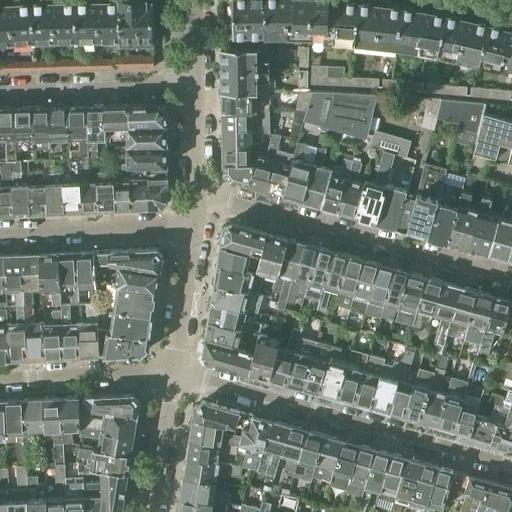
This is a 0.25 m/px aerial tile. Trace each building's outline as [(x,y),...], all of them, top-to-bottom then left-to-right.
[(119,0),(76,1),(76,39),(111,39),(119,39),(119,0)] [(118,0),(119,0),(119,39),(119,44),(153,44),(152,0),(118,0)] [(265,34),(268,34),(267,0),(232,0),(233,32),(265,32),(265,34)] [(309,34),(310,34),(311,0),(267,0),(268,34),(294,34),(309,34)] [(324,39),(354,41),(358,2),(330,0),(311,0),(310,34),(324,35),(324,39)] [(53,2),(31,3),(34,40),(76,39),(76,1),(53,2)] [(396,46),(397,46),(402,7),(400,6),(358,2),(354,41),(353,51),(395,56),(396,46)] [(0,42),(34,40),(31,3),(0,4),(0,42)] [(415,49),(437,53),(446,14),(435,12),(402,7),(397,46),(415,49)] [(469,59),(478,62),(489,24),(456,16),(446,14),(437,53),(451,55),(469,59)] [(509,65),(511,66),(511,29),(499,26),(489,24),(478,62),(488,64),(508,69),(509,65)] [(221,46),(221,68),(268,68),(268,59),(269,59),(269,47),(266,47),(266,38),(244,39),(244,47),(221,46)] [(299,56),(299,66),(307,66),(308,47),(297,47),(297,56),(299,56)] [(116,59),(116,68),(153,67),(153,55),(116,56),(116,59)] [(116,59),(111,59),(0,62),(0,70),(116,68),(116,59)] [(372,87),(378,87),(378,78),(364,77),(343,76),(344,66),(339,66),(311,65),(311,84),(371,87),(372,87)] [(221,68),(222,92),(260,91),(260,78),(268,78),(268,68),(221,68)] [(298,70),(298,90),(307,90),(307,70),(298,70)] [(381,88),(422,91),(423,83),(382,79),(381,88)] [(426,92),(466,95),(467,86),(427,83),(426,92)] [(470,95),(510,99),(511,91),(471,87),(470,95)] [(298,90),(297,109),(306,110),(312,90),(307,90),(298,90)] [(312,90),(306,110),(302,128),(320,132),(327,134),(340,138),(386,151),(395,154),(404,157),(405,157),(405,156),(404,155),(408,142),(409,143),(409,140),(376,131),(378,123),(371,121),(377,93),(334,91),(312,90)] [(222,92),(222,111),(269,110),(269,91),(260,91),(222,92)] [(457,126),(458,127),(477,133),(484,103),(428,97),(427,101),(421,126),(434,130),(437,117),(458,123),(457,126)] [(159,103),(122,104),(123,124),(123,125),(166,124),(166,110),(167,110),(159,103)] [(105,125),(123,124),(122,104),(111,104),(105,105),(105,125)] [(87,105),(68,106),(69,138),(78,138),(79,150),(69,150),(70,158),(78,158),(87,157),(87,105)] [(105,125),(105,105),(87,105),(87,157),(97,156),(96,137),(102,137),(106,137),(105,134),(105,125)] [(32,106),(14,107),(15,149),(34,148),(33,139),(32,106)] [(51,106),(32,106),(33,139),(34,148),(42,148),(52,147),(51,106)] [(68,106),(51,106),(52,147),(53,151),(62,151),(61,138),(69,138),(68,106)] [(14,107),(0,107),(0,140),(6,140),(6,161),(11,161),(15,161),(14,107)] [(298,139),(302,128),(306,110),(297,109),(296,109),(289,137),(298,139)] [(222,111),(222,130),(264,129),(263,131),(270,133),(269,110),(222,111)] [(511,146),(511,145),(511,120),(506,119),(506,118),(484,112),(478,133),(475,147),(470,163),(485,167),(488,155),(496,157),(500,142),(511,146)] [(167,145),(166,124),(123,125),(123,129),(126,129),(126,146),(167,145)] [(477,133),(458,127),(454,140),(475,147),(478,133),(477,133)] [(222,145),(250,144),(252,144),(252,136),(262,136),(263,131),(264,129),(222,130),(222,145)] [(320,132),(314,155),(302,200),(322,206),(331,174),(332,168),(331,167),(321,164),(325,150),(323,149),(325,138),(327,134),(320,132)] [(248,185),(266,190),(278,147),(281,136),(271,133),(265,156),(257,154),(255,163),(248,185)] [(283,195),(302,200),(314,155),(310,154),(308,161),(301,159),(306,144),(297,141),(294,151),(293,157),(291,163),(283,195)] [(222,145),(223,162),(255,163),(257,154),(258,150),(255,149),(254,151),(250,152),(250,144),(222,145)] [(126,146),(116,146),(117,165),(119,165),(122,166),(130,166),(148,165),(167,165),(167,145),(126,146)] [(266,190),(283,195),(291,163),(293,157),(294,151),(278,147),(266,190)] [(356,215),(376,221),(395,154),(386,151),(376,183),(365,180),(365,183),(356,215)] [(326,190),(322,206),(338,210),(353,156),(344,154),(343,158),(341,166),(332,164),(331,167),(332,168),(331,171),(331,174),(326,190)] [(338,210),(356,215),(365,183),(356,180),(361,162),(358,162),(360,158),(353,156),(338,210)] [(78,158),(81,211),(97,210),(96,181),(88,181),(87,157),(78,158)] [(63,178),(64,212),(81,211),(78,158),(70,158),(62,159),(62,165),(70,165),(70,171),(62,171),(63,173),(63,178)] [(44,159),(45,171),(47,212),(64,212),(63,178),(63,173),(54,173),(53,159),(44,159)] [(11,161),(13,214),(30,213),(28,183),(21,184),(20,160),(15,161),(11,161)] [(1,185),(0,185),(0,214),(13,214),(11,161),(6,161),(1,161),(1,185)] [(229,180),(248,185),(255,163),(223,162),(223,172),(222,172),(228,180),(229,180)] [(428,235),(443,182),(447,168),(424,162),(416,192),(406,229),(407,229),(428,235)] [(106,171),(96,172),(96,181),(97,210),(116,209),(114,165),(105,166),(106,171)] [(114,165),(116,209),(132,208),(131,179),(122,180),(122,166),(119,165),(114,165)] [(131,179),(132,208),(149,208),(148,165),(130,166),(130,172),(139,172),(139,179),(131,179)] [(148,165),(149,208),(160,207),(167,200),(167,177),(167,165),(148,165)] [(28,183),(30,213),(47,212),(45,171),(27,172),(28,183)] [(476,177),(473,176),(467,175),(466,174),(463,188),(448,241),(467,246),(478,207),(468,205),(472,192),(476,177)] [(428,235),(448,241),(463,188),(443,182),(428,235)] [(386,183),(376,221),(397,227),(407,190),(407,189),(403,188),(395,186),(386,183)] [(397,227),(406,229),(416,192),(407,190),(397,227)] [(467,246),(489,252),(500,213),(488,210),(492,198),(483,195),(479,208),(478,207),(467,246)] [(489,252),(508,258),(511,242),(511,211),(511,216),(500,213),(489,252)] [(220,243),(262,254),(268,232),(231,222),(222,227),(223,227),(220,243)] [(258,269),(278,274),(288,238),(268,232),(262,254),(258,269)] [(284,277),(278,301),(276,308),(283,310),(284,310),(303,242),(288,238),(278,274),(278,275),(284,277)] [(300,281),(307,283),(318,246),(303,242),(284,310),(291,312),(300,281)] [(262,254),(220,243),(217,263),(253,271),(257,272),(258,269),(262,254)] [(304,296),(318,300),(333,250),(318,246),(307,283),(304,296)] [(156,247),(93,250),(94,262),(108,262),(111,263),(119,264),(160,271),(162,255),(163,255),(156,247)] [(77,251),(79,287),(87,287),(95,286),(95,273),(94,262),(93,250),(77,251)] [(330,290),(338,292),(349,255),(333,250),(318,300),(316,309),(324,311),(330,290)] [(77,251),(58,252),(60,288),(69,288),(70,304),(80,303),(79,287),(77,251)] [(58,252),(40,253),(41,289),(51,289),(52,301),(60,301),(60,288),(58,252)] [(22,253),(3,254),(5,290),(15,290),(15,300),(6,301),(6,307),(15,306),(24,306),(24,304),(22,253)] [(40,253),(22,253),(24,304),(24,306),(32,305),(31,289),(41,289),(40,253)] [(335,303),(350,308),(364,259),(349,255),(338,292),(335,303)] [(365,313),(369,301),(368,301),(378,263),(364,259),(350,308),(350,309),(365,313)] [(217,263),(215,281),(262,293),(271,296),(273,289),(264,287),(265,285),(251,281),(253,271),(217,263)] [(378,263),(368,301),(369,301),(365,313),(372,315),(380,317),(380,316),(394,267),(378,263)] [(156,291),(160,271),(119,264),(116,280),(112,279),(112,283),(116,284),(156,291)] [(380,316),(395,320),(409,271),(394,267),(380,316)] [(395,320),(411,325),(425,276),(409,271),(395,320)] [(425,276),(411,325),(409,332),(418,334),(421,321),(424,322),(427,322),(430,320),(432,315),(433,315),(442,281),(425,276)] [(215,281),(212,300),(244,308),(248,309),(253,310),(257,311),(262,293),(215,281)] [(433,352),(439,354),(441,354),(447,334),(460,286),(442,281),(433,315),(441,318),(435,338),(436,338),(433,352)] [(112,297),(110,306),(113,307),(153,314),(156,291),(116,284),(115,297),(112,297)] [(460,286),(447,334),(456,337),(458,332),(466,334),(468,325),(478,291),(460,286)] [(467,361),(473,362),(475,363),(478,352),(494,295),(478,291),(468,325),(475,327),(471,342),(472,342),(467,361)] [(494,295),(478,352),(488,355),(494,333),(502,335),(507,317),(511,300),(494,295)] [(212,300),(209,319),(256,331),(259,323),(251,321),(253,310),(248,309),(244,308),(212,300)] [(69,303),(60,304),(60,310),(63,357),(80,356),(78,322),(70,323),(69,303)] [(95,303),(87,303),(85,303),(86,322),(78,322),(80,356),(98,355),(97,327),(97,322),(96,304),(95,303)] [(32,305),(24,306),(26,358),(44,358),(43,324),(43,321),(33,321),(32,305)] [(26,358),(24,306),(15,306),(16,322),(7,323),(9,359),(26,358)] [(110,325),(97,322),(97,327),(149,337),(153,314),(113,307),(111,317),(110,325)] [(0,359),(9,359),(7,323),(6,309),(0,308),(0,359)] [(43,324),(44,358),(63,357),(60,310),(51,311),(52,323),(43,324)] [(276,329),(282,331),(285,319),(279,317),(276,329)] [(205,337),(254,350),(259,331),(256,331),(209,319),(205,337)] [(269,378),(278,345),(280,339),(271,337),(273,328),(261,325),(259,331),(254,350),(248,372),(269,378)] [(148,347),(149,337),(97,327),(98,355),(103,355),(111,355),(140,353),(148,347)] [(269,378),(286,383),(300,330),(292,328),(286,347),(278,345),(269,378)] [(299,336),(286,383),(304,388),(316,341),(299,336)] [(208,361),(248,372),(254,350),(205,337),(203,353),(202,353),(208,361)] [(333,345),(316,341),(304,388),(320,392),(332,346),(333,345)] [(372,407),(389,412),(406,345),(398,343),(392,365),(384,363),(372,407)] [(406,345),(389,412),(405,416),(416,373),(409,371),(415,348),(406,345)] [(320,392),(337,397),(346,364),(338,362),(341,349),(332,346),(320,392)] [(355,402),(369,354),(369,351),(361,348),(355,367),(346,364),(337,397),(355,402)] [(369,354),(355,402),(372,407),(384,363),(385,358),(376,356),(369,354)] [(420,420),(437,425),(446,393),(438,390),(441,379),(442,379),(444,370),(443,370),(446,356),(441,354),(439,354),(434,371),(420,420)] [(504,360),(501,369),(511,372),(511,360),(511,362),(504,360)] [(416,373),(405,416),(420,420),(434,371),(418,367),(416,373)] [(511,380),(511,372),(501,369),(491,367),(489,373),(511,380)] [(446,393),(437,425),(453,429),(467,384),(468,381),(451,376),(446,393)] [(483,389),(467,384),(453,429),(470,434),(476,414),(483,389)] [(489,401),(495,403),(511,408),(511,390),(509,390),(506,398),(492,393),(489,401)] [(83,407),(103,410),(136,416),(139,401),(132,393),(83,396),(83,407)] [(79,396),(61,397),(63,442),(73,442),(72,430),(80,429),(80,426),(80,414),(79,396)] [(61,397),(42,398),(44,431),(53,431),(54,451),(54,464),(63,463),(63,449),(62,442),(63,442),(61,397)] [(23,398),(4,399),(6,441),(16,441),(18,465),(26,464),(26,457),(26,448),(23,398)] [(42,398),(23,398),(26,448),(33,447),(32,432),(44,431),(42,398)] [(194,406),(192,419),(223,424),(237,426),(243,427),(249,428),(252,415),(240,411),(203,401),(194,406)] [(506,415),(504,423),(511,425),(511,408),(495,403),(492,411),(506,415)] [(90,415),(80,414),(80,426),(134,435),(136,416),(103,410),(101,419),(90,417),(90,415)] [(476,414),(470,434),(491,440),(511,445),(511,425),(504,423),(476,414)] [(238,446),(236,454),(244,455),(242,466),(256,469),(270,420),(252,415),(249,428),(243,427),(241,435),(238,446)] [(192,419),(189,438),(238,446),(241,435),(222,433),(223,424),(192,419)] [(275,474),(280,454),(288,425),(270,420),(256,469),(275,474)] [(283,473),(293,475),(306,430),(288,425),(280,454),(288,456),(283,473)] [(80,426),(80,429),(80,435),(99,438),(98,443),(94,443),(94,445),(93,445),(93,446),(131,453),(134,435),(80,426)] [(311,480),(312,476),(323,434),(306,430),(293,475),(311,480)] [(322,479),(330,481),(341,439),(323,434),(312,476),(322,479)] [(189,438),(186,457),(218,462),(220,451),(229,453),(235,454),(236,454),(238,446),(189,438)] [(330,481),(329,484),(346,489),(348,482),(359,444),(341,439),(330,481)] [(131,453),(93,446),(79,444),(78,450),(78,453),(91,455),(89,465),(100,467),(128,471),(131,453)] [(356,500),(361,501),(375,449),(359,444),(348,482),(346,489),(346,491),(354,493),(353,495),(357,496),(356,500)] [(371,488),(379,490),(389,453),(375,449),(361,501),(357,511),(363,511),(366,504),(367,505),(371,488)] [(380,491),(376,505),(390,509),(404,457),(389,453),(379,490),(380,491)] [(241,466),(218,462),(186,457),(183,478),(216,483),(218,473),(240,476),(241,466)] [(408,506),(410,499),(421,462),(404,457),(390,509),(390,510),(398,511),(401,504),(408,506)] [(414,511),(424,511),(438,466),(421,462),(410,499),(418,501),(414,511)] [(47,496),(47,511),(66,511),(65,476),(64,463),(63,463),(54,464),(56,496),(47,496)] [(8,487),(9,511),(28,511),(27,475),(26,464),(18,465),(16,465),(17,487),(8,487)] [(444,503),(449,486),(453,471),(438,466),(424,511),(432,511),(435,506),(443,508),(444,503)] [(102,494),(102,511),(121,511),(128,471),(100,467),(101,481),(101,494),(102,494)] [(453,471),(449,486),(467,491),(470,492),(469,494),(511,509),(511,507),(511,487),(453,471)] [(27,475),(28,511),(47,511),(47,496),(46,484),(38,484),(37,475),(27,475)] [(65,476),(66,511),(84,511),(83,482),(83,475),(78,475),(65,476)] [(180,498),(227,503),(227,498),(230,499),(230,493),(215,491),(216,483),(183,478),(180,498)] [(83,482),(84,511),(102,511),(102,494),(101,494),(101,481),(83,482)] [(9,511),(8,487),(0,487),(0,511),(9,511)] [(510,511),(511,509),(469,494),(470,492),(467,491),(460,511),(462,511),(510,511)] [(180,498),(177,511),(211,511),(212,511),(215,511),(232,511),(232,509),(233,504),(229,503),(227,503),(180,498)] [(262,500),(260,509),(259,511),(268,511),(271,503),(262,500)]
